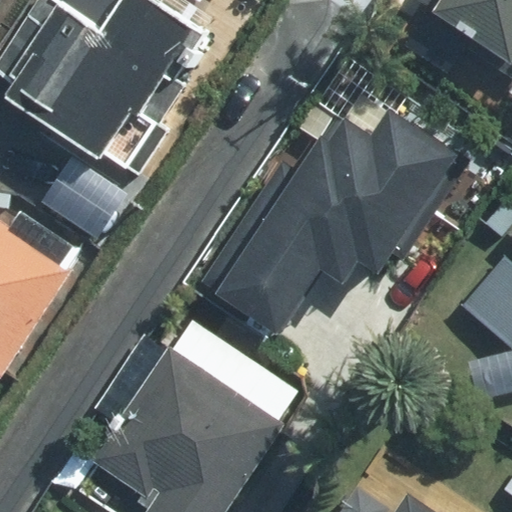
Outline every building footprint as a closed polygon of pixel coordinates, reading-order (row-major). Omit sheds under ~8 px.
[(0,73),(0,111),(116,201),(230,54),(160,0),(112,0),(85,36),(50,9),(0,73)] [(511,0),(413,0),(409,7),(502,70),(511,55),(511,0)] [(272,160),(188,291),(263,339),(306,273),(329,288),(343,266),(364,280),(442,160),(380,120),(364,146),(328,122),(294,174),(272,160)] [(0,212),(0,365),(10,372),(81,267),(0,212)] [(511,229),(503,241),(511,248),(511,229)] [(511,255),(471,302),(511,336),(511,255)] [(109,430),(84,465),(140,503),(147,494),(154,499),(148,508),(144,511),(218,511),(273,430),(160,356),(156,358),(133,343),(86,415),(109,430)] [(511,355),(462,366),(470,403),(511,394),(511,355)] [(389,511),(423,511),(400,497),(389,511)]
